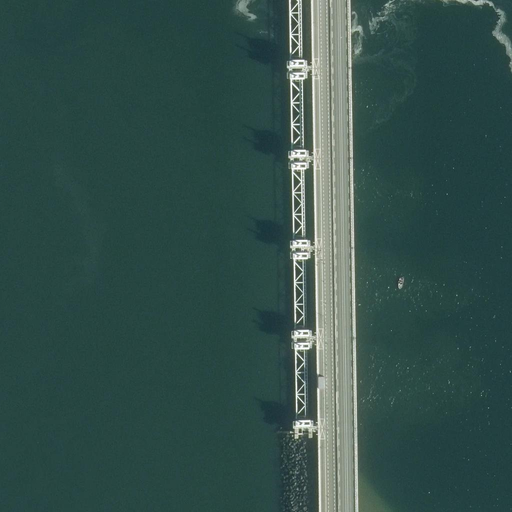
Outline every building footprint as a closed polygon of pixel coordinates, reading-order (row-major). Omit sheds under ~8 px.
[(305,59),(291,59),(291,60),(288,60),(288,77),(291,77),(291,78),(305,78),(305,77),(308,77),(307,59),(305,59)] [(306,149),(292,149),(292,150),(289,150),(290,167),(292,167),(292,168),(306,168),(306,167),(309,167),(309,149),(306,149)] [(307,238),(294,238),(294,239),(291,239),(291,257),(294,257),(308,257),(308,256),(311,256),(310,239),(307,239),(307,238)] [(309,328),(295,329),(295,330),(292,330),(292,347),(295,347),(295,348),(309,347),(309,346),(312,346),(312,329),(309,329),(309,328)] [(310,418),(296,419),(296,420),(294,420),(294,427),(295,427),(295,431),(294,431),(297,434),(312,434),(312,426),(313,426),(313,419),(310,420),(310,418)]
